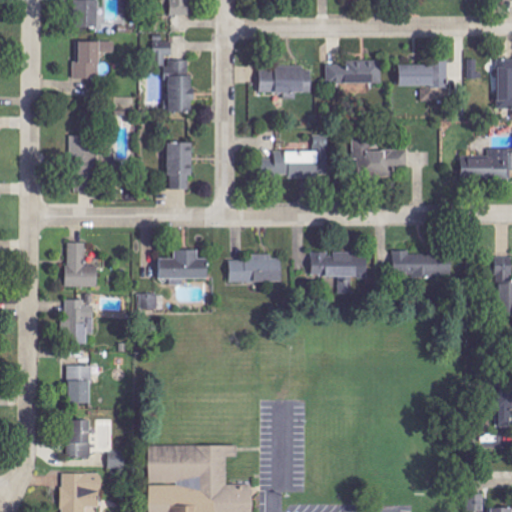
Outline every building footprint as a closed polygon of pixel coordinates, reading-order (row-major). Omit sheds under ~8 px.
[(98,0),(75,0),(76,29),(99,28),(98,0)] [(172,0),(172,16),(192,17),(192,0),(172,0)] [(101,80),(102,53),(115,54),(115,43),(76,42),(75,79),(101,80)] [(167,56),(173,57),(173,42),(155,42),(155,66),(167,67),(167,56)] [(480,60),(468,60),(469,80),(480,79),(480,60)] [(511,109),(511,60),(499,60),(499,110),(511,109)] [(170,113),(194,113),(195,78),(190,78),(190,62),(170,62),(170,113)] [(401,66),(401,88),(422,88),(422,101),(434,101),(434,89),(448,88),(448,62),(435,62),(435,66),(401,66)] [(327,64),(327,86),(383,84),(382,63),(327,64)] [(261,93),(313,94),(313,69),(261,68),(261,93)] [(71,136),(70,180),(96,180),(97,137),(71,136)] [(275,152),(275,159),(262,159),(262,177),(329,178),(329,136),(315,136),(315,153),(275,152)] [(194,177),(194,144),(169,144),(170,191),(190,191),(190,178),(194,177)] [(511,150),(491,150),(491,159),(463,159),(463,180),(509,180),(509,171),(511,171),(511,150)] [(99,288),(99,267),(87,267),(87,244),(68,244),(68,288),(99,288)] [(209,280),(208,260),(199,260),(199,252),(176,252),(176,260),(160,260),(161,280),(209,280)] [(410,256),(410,252),(394,252),(395,281),(453,280),(452,255),(410,256)] [(340,278),(340,295),(356,295),(356,281),(370,281),(370,255),(335,255),(335,254),(313,254),(312,278),(340,278)] [(230,261),(231,284),(283,283),(283,260),(274,260),(274,255),(252,256),(252,261),(230,261)] [(511,258),(497,258),(499,312),(511,311),(511,258)] [(139,314),(158,314),(158,295),(140,294),(139,314)] [(86,301),(67,300),(66,345),(89,345),(89,335),(95,335),(96,306),(86,306),(86,301)] [(92,367),(69,367),(70,402),(93,402),(92,367)] [(498,425),(511,425),(511,380),(499,380),(498,425)] [(91,419),(68,420),(69,457),(92,456),(91,419)] [(254,511),(254,484),(229,484),(229,456),(238,456),(238,445),(150,445),(150,484),(151,484),(150,511),(254,511)] [(63,473),(62,511),(84,511),(85,509),(102,509),(102,472),(63,473)] [(484,493),(468,493),(468,511),(484,511),(484,493)]
